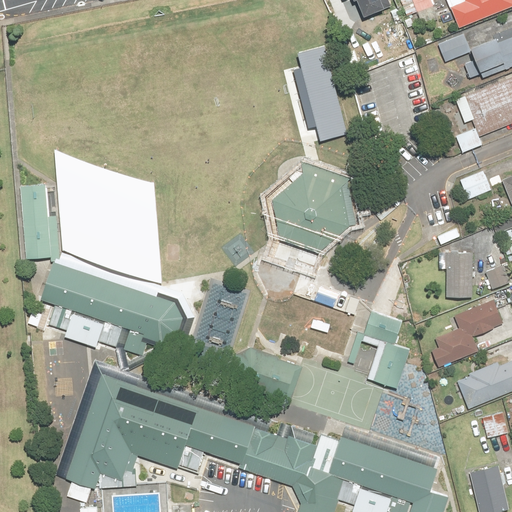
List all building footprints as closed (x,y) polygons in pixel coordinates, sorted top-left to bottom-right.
[(357,0),(362,13),(391,2),(389,0),(357,0)] [(431,0),(413,0),(424,25),(439,20),(431,0)] [(511,0),(449,0),(458,26),(511,7),(511,0)] [(470,49),(481,77),(511,64),(511,28),(494,35),(496,38),(470,49)] [(331,43),(300,50),(319,141),(350,135),(331,43)] [(511,70),(458,90),(474,135),(511,121),(511,70)] [(158,179),(59,149),(63,248),(165,279),(158,179)] [(484,169),(461,179),(469,198),(492,188),(484,169)] [(312,267),(317,253),(349,225),(341,185),(303,172),(272,200),(279,239),(274,255),(312,267)] [(45,181),(20,183),(25,258),(50,257),(45,181)] [(476,248),(447,246),(444,293),(473,295),(476,248)] [(176,301),(54,258),(39,299),(56,305),(48,326),(64,332),(68,333),(95,343),(97,338),(144,355),(148,342),(162,347),(176,337),(183,317),(176,301)] [(511,282),(504,264),(486,271),(494,290),(511,282)] [(503,297),(454,314),(456,326),(440,332),(446,359),(477,348),(474,335),(508,323),(503,297)] [(370,378),(397,387),(418,324),(374,309),(366,332),(383,338),(370,378)] [(293,403),(304,365),(239,345),(227,383),(293,403)] [(511,355),(460,372),(470,401),(511,387),(511,355)] [(97,367),(60,471),(96,483),(101,468),(124,476),(133,449),(149,454),(147,459),(178,470),(180,463),(199,470),(204,454),(211,457),(307,490),(298,511),(333,511),(339,497),(354,502),(352,509),(360,511),(406,511),(412,497),(416,498),(410,511),(444,511),(449,495),(432,489),(442,460),(347,427),(342,441),(323,435),(320,445),(97,367)] [(505,412),(484,417),(488,437),(509,433),(505,412)] [(511,503),(499,462),(468,472),(480,511),(490,511),(511,505),(511,503)] [(199,511),(198,502),(172,504),(172,511),(199,511)]
